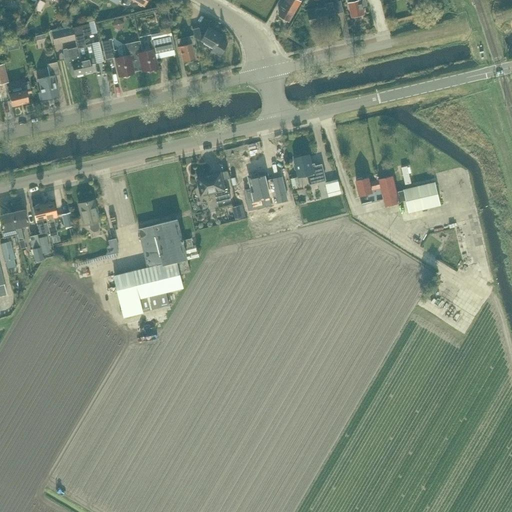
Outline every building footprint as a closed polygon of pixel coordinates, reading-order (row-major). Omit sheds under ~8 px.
[(44,0),(42,7),(48,10),(53,0),(52,0),(44,0)] [(302,0),(285,0),(282,6),(284,7),(279,15),(284,18),(284,20),(287,21),(289,21),(290,22),(302,0)] [(347,0),(352,17),(364,14),(362,6),(367,5),(365,0),(347,0)] [(328,16),(335,14),(333,3),(325,4),(326,7),(308,11),(312,27),(330,23),(328,16)] [(116,18),(112,25),(116,28),(121,27),(123,22),(116,18)] [(72,28),(77,47),(84,74),(93,71),(91,65),(96,63),(91,44),(83,46),(81,36),(91,33),(89,24),(72,28)] [(61,39),(73,36),(71,26),(57,29),(51,30),(54,44),(61,42),(61,39)] [(212,49),(211,51),(220,56),(227,43),(219,39),(221,35),(208,27),(202,36),(200,34),(199,27),(193,29),(195,37),(201,41),(203,42),(203,43),(212,49)] [(131,43),(137,70),(141,70),(142,72),(147,70),(148,71),(152,70),(153,69),(157,68),(154,54),(174,49),(171,35),(150,40),(153,50),(141,52),(139,41),(131,43)] [(193,59),(194,59),(191,44),(193,43),(192,36),(177,39),(179,47),(177,47),(179,53),(181,53),(183,61),(187,60),(189,61),(192,60),(193,59)] [(137,70),(131,43),(123,45),(126,56),(119,57),(117,50),(113,51),(111,39),(101,41),(105,59),(114,57),(118,77),(123,76),(124,76),(129,75),(130,74),(134,73),(134,71),(137,70)] [(72,67),(75,76),(84,74),(77,47),(62,51),(63,61),(68,59),(70,67),(72,67)] [(40,100),(43,99),(43,100),(59,96),(54,76),(59,75),(56,62),(47,64),(50,76),(38,79),(41,91),(38,92),(40,100)] [(0,64),(0,83),(8,82),(4,63),(0,64)] [(28,80),(6,86),(9,94),(11,106),(28,102),(26,93),(31,92),(30,87),(28,80)] [(310,155),(294,158),(299,177),(308,175),(310,184),(326,180),(322,164),(315,166),(315,165),(313,164),(312,165),(310,155)] [(421,171),(419,164),(410,167),(414,182),(426,179),(424,170),(421,171)] [(408,166),(402,167),(406,184),(411,183),(408,166)] [(228,186),(224,187),(221,173),(198,179),(202,196),(214,192),(217,204),(231,200),(228,186)] [(251,188),(243,190),(248,210),(266,206),(264,197),(270,196),(271,203),(279,201),(279,202),(288,200),(282,177),(273,179),(274,181),(267,183),(265,176),(261,177),(261,176),(260,176),(259,174),(248,176),(251,188)] [(404,190),(397,192),(394,176),(379,179),(379,180),(375,181),(377,189),(381,188),(385,206),(407,201),(409,213),(441,205),(436,182),(404,189),(404,190)] [(377,189),(375,181),(371,182),(369,177),(357,180),(360,196),(373,193),(372,191),(377,189)] [(338,179),(326,182),(327,188),(328,192),(329,197),(342,193),(338,179)] [(98,222),(93,200),(78,204),(84,225),(88,224),(89,230),(90,231),(98,229),(99,227),(98,222)] [(53,218),(57,217),(53,202),(51,202),(48,202),(47,203),(43,204),(49,231),(50,236),(58,235),(53,218)] [(46,232),(49,231),(43,204),(39,205),(35,205),(34,207),(33,207),(36,222),(37,222),(40,234),(46,233),(46,232)] [(243,205),(233,207),(236,220),(246,217),(243,205)] [(20,227),(28,225),(24,209),(12,212),(18,235),(19,241),(24,240),(20,227)] [(18,235),(12,212),(0,215),(4,230),(1,231),(3,238),(18,235)] [(70,212),(62,214),(65,228),(73,226),(70,212)] [(197,244),(193,246),(192,239),(183,241),(178,219),(139,229),(148,267),(115,276),(125,317),(170,305),(167,292),(185,288),(181,274),(191,272),(188,259),(200,257),(197,244)] [(38,234),(30,236),(36,260),(44,258),(41,247),(40,239),(38,234)] [(108,240),(108,239),(110,246),(111,254),(119,252),(115,238),(108,240)] [(455,238),(451,246),(460,251),(464,243),(455,238)] [(15,266),(13,259),(14,259),(10,241),(0,243),(4,261),(6,261),(8,268),(15,266)] [(14,260),(17,274),(26,272),(23,258),(14,260)] [(454,322),(472,329),(479,312),(467,307),(471,299),(464,296),(454,322)] [(134,341),(129,343),(133,356),(138,355),(134,341)]
